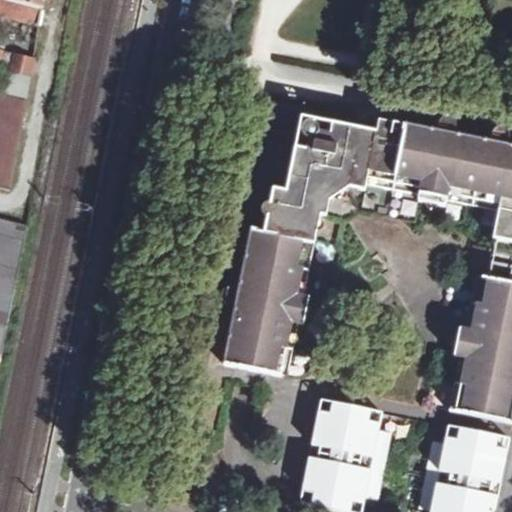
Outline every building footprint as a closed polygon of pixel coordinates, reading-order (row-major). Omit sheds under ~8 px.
[(44,10),(4,0),(0,0),(0,14),(41,26),(44,10)] [(45,0),(4,0),(44,10),(45,0)] [(35,59),(0,49),(0,68),(6,70),(1,94),(27,101),(32,76),(35,59)] [(0,111),(23,117),(26,104),(0,96),(0,111)] [(511,143),(392,118),(389,132),(319,114),(307,151),(303,151),(295,154),(288,193),(280,191),(273,196),(272,205),(278,206),(275,220),(269,219),(265,234),(252,232),(248,251),(263,254),(262,258),(261,261),(261,263),(258,276),(256,288),(256,289),(251,314),(251,315),(245,340),(245,341),(243,350),(229,346),(225,365),(281,377),(284,363),(292,360),(296,337),(289,333),(291,323),(299,325),(305,326),(310,299),(304,298),(296,296),(299,283),(307,281),(313,256),(306,250),(307,244),(313,213),(321,215),(324,199),(350,181),(367,184),(377,187),(382,194),(446,207),(447,207),(448,202),(456,203),(459,210),(483,214),(489,210),(500,212),(498,218),(494,237),(494,240),(511,243),(511,143)] [(0,135),(18,141),(21,128),(0,122),(0,135)] [(0,149),(16,154),(18,141),(0,135),(0,149)] [(0,163),(14,168),(16,154),(0,149),(0,163)] [(367,184),(350,181),(324,199),(321,215),(327,216),(330,201),(335,199),(346,191),(351,188),(366,191),(367,184)] [(382,194),(377,187),(367,184),(366,191),(382,194)] [(447,207),(459,210),(456,203),(448,202),(447,207)] [(272,205),(269,219),(275,220),(278,206),(272,205)] [(483,214),(498,218),(500,212),(489,210),(483,214)] [(28,226),(0,218),(0,323),(8,326),(28,226)] [(307,244),(306,250),(313,256),(315,246),(307,244)] [(229,346),(243,350),(245,341),(245,340),(251,315),(251,314),(256,289),(256,288),(258,276),(261,263),(261,261),(262,258),(263,254),(248,251),(243,286),(236,285),(232,288),(229,294),(229,298),(231,303),(237,307),(229,346)] [(511,283),(472,276),(444,410),(511,423),(511,283)] [(304,298),(307,281),(299,283),(296,296),(304,298)] [(0,353),(3,355),(8,326),(0,323),(0,353)] [(299,325),(291,323),(289,333),(296,337),(299,325)] [(292,360),(284,363),(281,377),(288,378),(292,360)] [(346,511),(366,511),(370,500),(382,502),(397,433),(384,430),(388,413),(321,399),(311,445),(320,447),(318,457),(309,455),(299,502),(346,511)] [(501,484),(510,439),(449,426),(446,444),(434,442),(420,509),(431,511),(495,511),(498,498),(499,497),(493,495),(493,493),(490,488),(487,488),(488,481),(501,484)]
